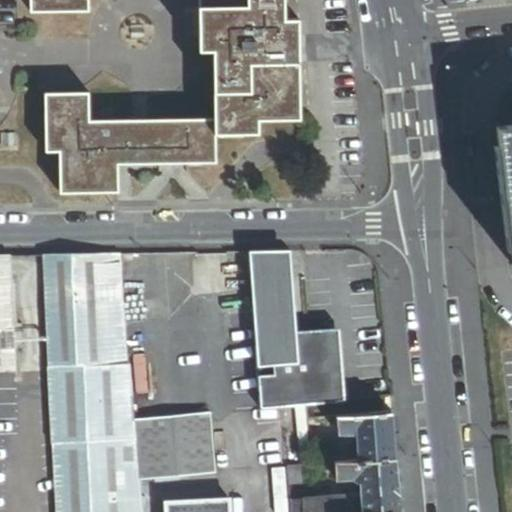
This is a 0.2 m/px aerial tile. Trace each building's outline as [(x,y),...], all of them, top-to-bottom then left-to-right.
[(31,0),(31,11),(90,10),(89,0),(31,0)] [(285,20),(284,0),(200,0),(201,50),(215,50),(216,119),(216,120),(216,135),(260,134),(259,120),(301,119),(300,19),(285,20)] [(217,162),(216,135),(216,120),(216,119),(172,120),(140,120),(90,121),(90,93),(48,94),(48,151),(61,150),(62,192),(118,192),(118,164),(132,164),(172,163),(217,162)] [(511,269),(511,127),(492,130),(510,269),(511,269)] [(302,324),(299,248),(249,249),(252,289),(258,369),(259,383),(261,405),(306,401),(304,364),(302,324)] [(133,359),(122,251),(44,252),(51,364),(60,363),(133,359)] [(10,253),(0,253),(0,369),(16,368),(10,253)] [(147,511),(144,475),(138,415),(136,393),(133,359),(60,363),(68,511),(147,511)] [(68,511),(60,363),(51,364),(59,511),(68,511)] [(217,469),(213,408),(138,415),(144,475),(217,469)] [(398,455),(393,411),(337,416),(339,431),(358,430),(360,459),(398,455)] [(379,511),(403,510),(398,455),(360,459),(333,461),(334,478),(354,477),(362,485),(362,493),(364,511),(379,511)] [(301,464),(289,465),(290,481),(302,481),(301,464)] [(364,511),(362,493),(306,498),(306,505),(307,511),(364,511)] [(292,500),(292,511),(296,511),(295,505),(306,505),(306,498),(292,500)] [(228,511),(228,500),(162,504),(162,511),(228,511)]
